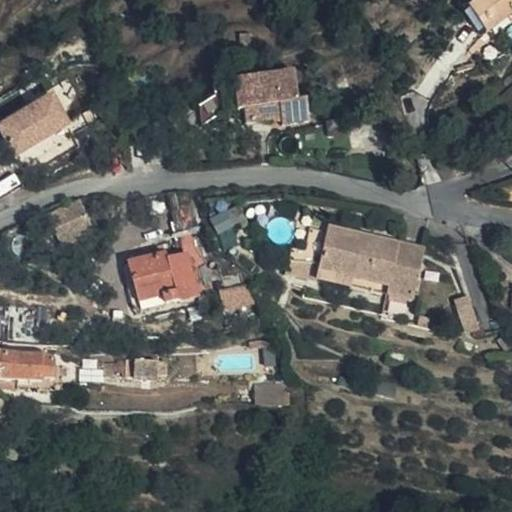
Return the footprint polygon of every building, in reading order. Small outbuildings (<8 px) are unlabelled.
[(488,33),(511,14),(511,0),(479,0),(468,9),(488,33)] [(278,127),(307,121),(301,96),(291,97),(286,71),(265,75),(267,81),(239,87),(241,109),(233,110),(238,128),(276,120),(278,127)] [(53,94),(0,125),(0,131),(16,157),(72,124),(53,94)] [(134,318),(218,298),(210,270),(188,199),(179,199),(157,201),(174,255),(123,268),(133,312),(134,318)] [(94,229),(80,201),(50,215),(64,244),(94,229)] [(289,287),(386,302),(416,306),(423,252),(327,236),(320,273),(290,277),(289,287)] [(236,294),(218,298),(223,324),(242,319),(236,294)] [(468,296),(454,300),(465,334),(479,329),(468,296)] [(43,357),(0,354),(0,384),(42,387),(43,357)] [(156,362),(115,365),(116,381),(147,379),(147,372),(157,371),(156,362)] [(106,382),(103,366),(89,366),(92,383),(106,382)] [(287,385),(259,384),(258,404),(287,404),(287,385)]
